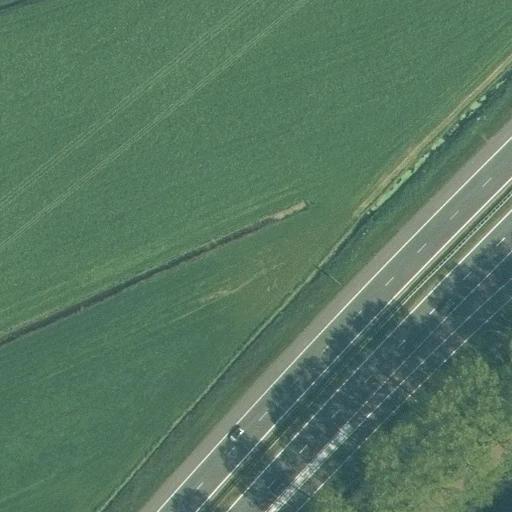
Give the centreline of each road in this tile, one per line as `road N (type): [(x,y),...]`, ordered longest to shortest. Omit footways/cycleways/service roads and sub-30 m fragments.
road 1 (motorway): [(511,158),(179,511)]
road 2 (motorway): [(249,511),(511,231)]
road 3 (motorway): [(289,511),(511,292)]
